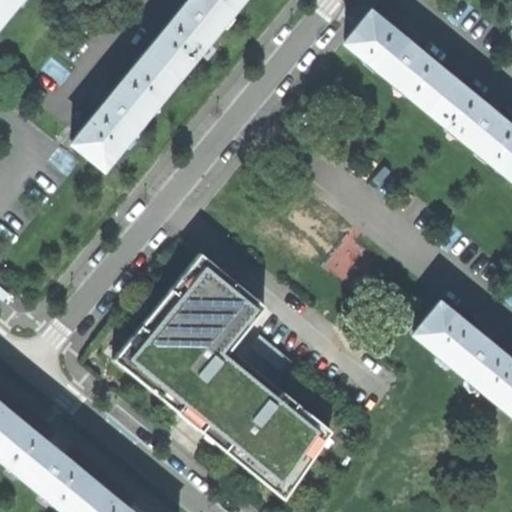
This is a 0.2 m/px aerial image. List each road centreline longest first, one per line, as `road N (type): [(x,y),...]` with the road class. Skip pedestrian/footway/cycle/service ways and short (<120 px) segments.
road 1 (residential): [(34,366),(331,0)]
road 2 (residential): [(210,511),(34,366)]
